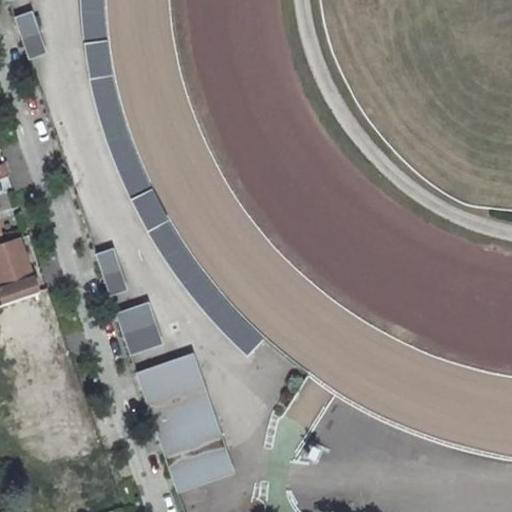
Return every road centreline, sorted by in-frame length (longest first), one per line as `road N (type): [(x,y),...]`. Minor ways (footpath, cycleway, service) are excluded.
road 1 (residential): [(0,66),(152,511)]
road 2 (track): [(301,0),(317,71),(368,149),(438,207),(511,231)]
